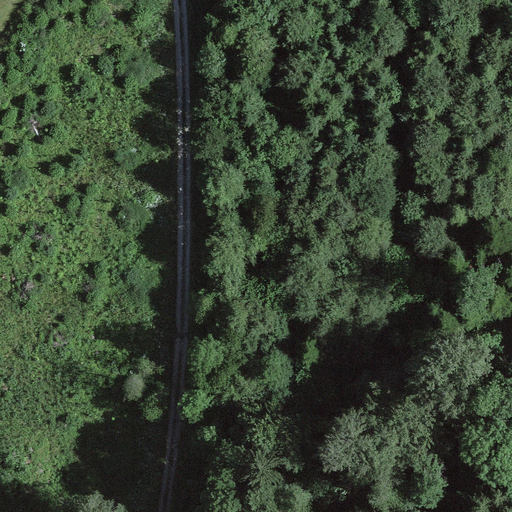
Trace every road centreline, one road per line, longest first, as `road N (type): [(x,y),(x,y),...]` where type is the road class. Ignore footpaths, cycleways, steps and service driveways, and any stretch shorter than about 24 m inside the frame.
road 1 (track): [(178,0),(179,356),(164,511)]
road 2 (track): [(336,511),(417,438),(511,330)]
